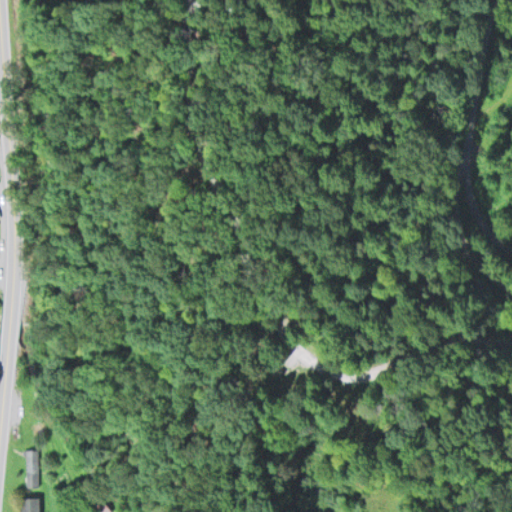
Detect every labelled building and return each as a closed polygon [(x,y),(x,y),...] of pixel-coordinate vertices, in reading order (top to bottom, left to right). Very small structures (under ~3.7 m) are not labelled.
[(29,419),(33,434),(49,430),(45,415),(29,419)] [(27,447),(37,447),(38,485),(28,485),(27,447)] [(57,472),(58,487),(68,487),(68,472),(57,472)] [(20,496),(20,511),(38,511),(38,496),(20,496)] [(92,506),(96,511),(108,511),(112,509),(103,497),(92,506)]
